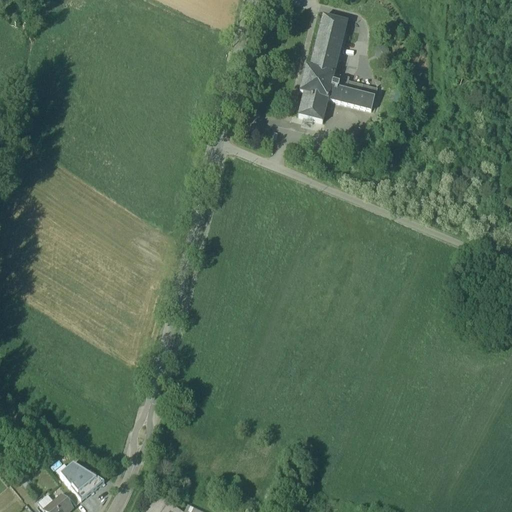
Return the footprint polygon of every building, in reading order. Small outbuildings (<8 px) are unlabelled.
[(322,19),(297,120),(322,126),(328,103),(331,91),(334,78),(347,26),(322,19)] [(389,58),(387,47),(375,49),(377,60),(389,58)] [(377,88),(334,78),(331,91),(374,101),(377,88)] [(374,101),(331,91),(328,103),(371,114),(374,101)] [(393,106),(400,108),(404,96),(397,94),(393,106)] [(271,473),(203,447),(194,471),(261,497),(271,473)] [(77,462),(74,467),(84,473),(87,468),(77,462)] [(73,495),(80,504),(104,486),(84,473),(74,467),(60,479),(73,495)] [(19,483),(25,491),(31,486),(25,479),(19,483)] [(73,495),(68,499),(76,508),(80,504),(73,495)] [(60,499),(44,511),(70,511),(71,511),(60,499)] [(176,511),(158,500),(149,511),(176,511)]
